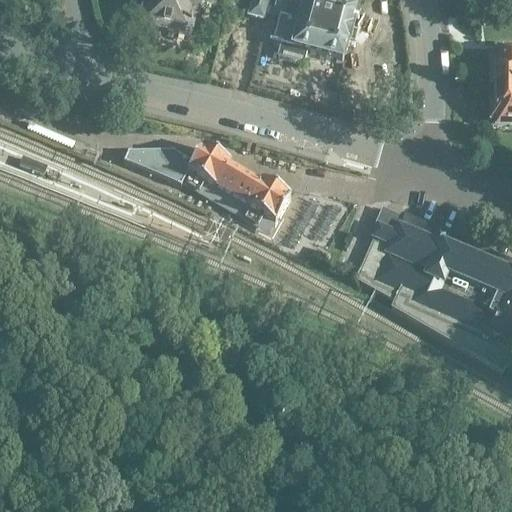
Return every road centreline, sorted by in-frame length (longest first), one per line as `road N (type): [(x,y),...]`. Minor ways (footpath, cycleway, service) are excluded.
road 1 (residential): [(431,181),(379,147),(90,76)]
road 2 (residential): [(431,181),(436,78),(424,0)]
road 3 (track): [(0,406),(168,358)]
